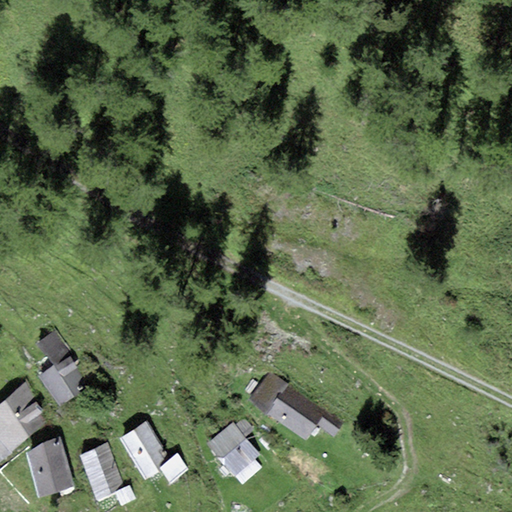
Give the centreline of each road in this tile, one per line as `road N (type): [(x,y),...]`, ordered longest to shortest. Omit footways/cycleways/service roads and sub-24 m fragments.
road 1 (track): [(0,128),(259,246),(451,370),(511,400)]
road 2 (track): [(259,246),(289,310),(403,418),(406,479),(362,511)]
